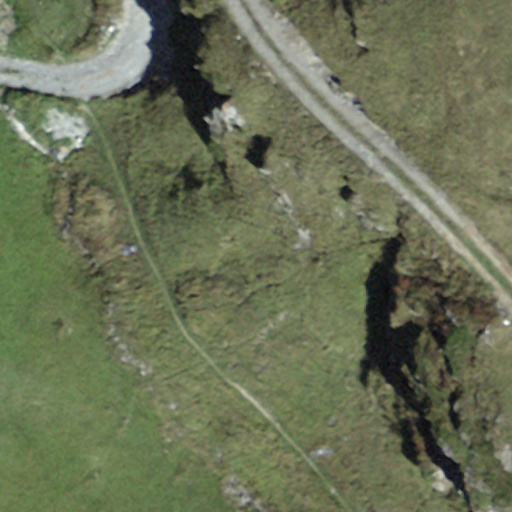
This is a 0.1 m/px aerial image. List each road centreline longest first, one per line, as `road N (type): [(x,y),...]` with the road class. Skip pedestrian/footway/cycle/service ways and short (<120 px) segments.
road 1 (track): [(244,0),(277,57),(511,297)]
road 2 (track): [(0,68),(110,80),(135,51),(138,0)]
